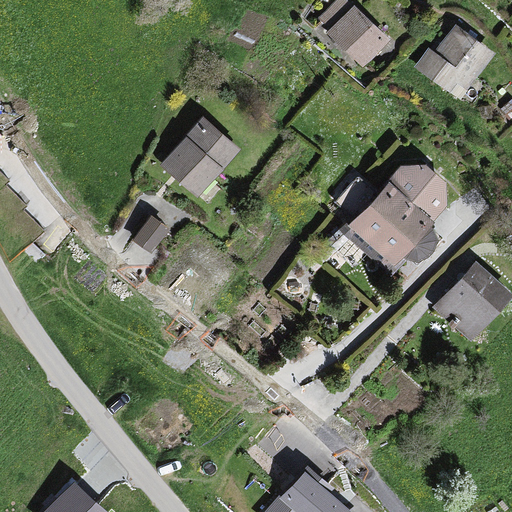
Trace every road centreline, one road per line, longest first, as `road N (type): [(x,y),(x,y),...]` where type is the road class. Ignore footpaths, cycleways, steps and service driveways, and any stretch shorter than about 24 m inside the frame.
road 1 (residential): [(0,115),(43,184),(107,256),(311,423),(397,511)]
road 2 (unclassified): [(0,281),(28,329),(176,511)]
